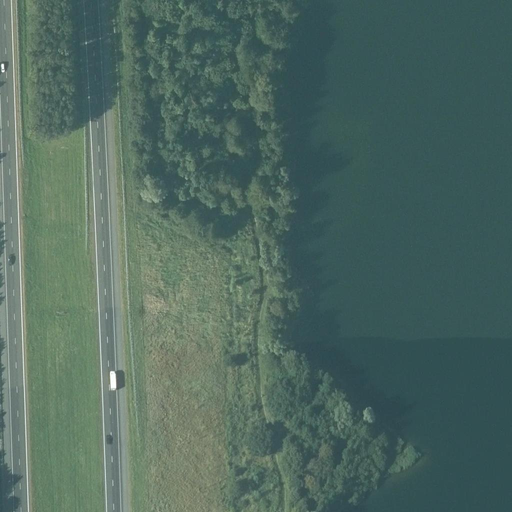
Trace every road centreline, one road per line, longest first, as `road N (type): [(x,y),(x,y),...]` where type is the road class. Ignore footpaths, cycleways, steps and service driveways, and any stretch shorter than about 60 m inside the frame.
road 1 (track): [(277,0),(247,11),(259,46),(245,192),(257,234),(259,398),(283,511)]
road 2 (motorway): [(112,511),(90,0)]
road 3 (motorway): [(3,0),(19,511)]
